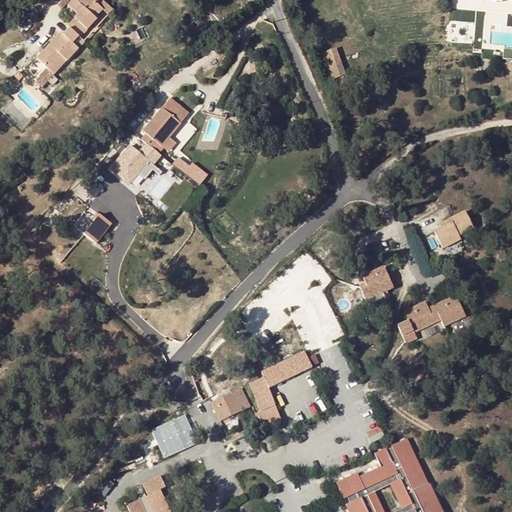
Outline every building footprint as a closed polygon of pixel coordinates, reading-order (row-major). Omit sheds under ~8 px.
[(78,15),(67,27),(69,29),(78,37),(88,26),(91,29),(99,20),(97,18),(104,10),(95,2),(88,10),(81,4),(83,0),(72,0),(68,6),(78,15)] [(81,39),(91,29),(88,26),(78,37),(81,39)] [(67,27),(61,33),(64,35),(69,29),(67,27)] [(62,57),(66,61),(77,49),(75,46),(81,39),(78,37),(69,29),(64,35),(61,33),(37,59),(48,69),(50,70),(62,57)] [(322,51),(329,80),(345,77),(339,48),(322,51)] [(66,61),(62,57),(50,70),(48,69),(37,81),(43,87),(48,81),(53,85),(58,80),(53,75),(54,74),(66,61)] [(169,136),(180,123),(161,107),(142,130),(145,133),(141,138),(147,143),(159,153),(164,148),(161,145),(169,136)] [(184,125),(180,123),(169,136),(172,139),(184,125)] [(128,183),(139,171),(148,160),(151,163),(153,164),(161,155),(159,153),(147,143),(139,153),(130,145),(111,168),(128,183)] [(192,162),(190,166),(179,157),(173,165),(200,186),(209,175),(192,162)] [(148,160),(139,171),(142,173),(151,163),(148,160)] [(465,211),(446,221),(448,225),(441,228),(434,231),(443,248),(461,240),(459,235),(473,228),(465,211)] [(98,214),(83,234),(96,243),(110,223),(98,214)] [(415,228),(405,231),(423,278),(433,274),(415,228)] [(369,286),(362,290),(366,299),(393,287),(384,267),(363,277),(366,283),(368,282),(369,286)] [(456,296),(434,306),(435,309),(428,312),(426,309),(429,308),(426,302),(404,312),(408,320),(397,325),(406,343),(416,338),(413,331),(441,319),(443,325),(465,315),(456,296)] [(304,351),(262,372),(264,377),(250,384),(260,411),(263,410),(275,405),(269,388),(311,367),(304,351)] [(241,388),(215,401),(220,410),(216,412),(221,421),(250,406),(241,388)] [(212,403),(216,412),(220,410),(215,401),(212,403)] [(263,410),(269,427),(281,422),(275,405),(263,410)] [(263,410),(260,411),(256,413),(262,429),(269,427),(263,410)] [(372,442),(385,436),(381,427),(367,432),(372,442)] [(337,483),(344,499),(347,497),(350,502),(347,504),(350,511),(439,511),(427,484),(406,439),(391,446),(392,447),(387,450),(385,449),(375,454),(381,467),(359,477),(357,473),(337,483)] [(427,484),(439,511),(443,511),(430,483),(427,484)] [(130,511),(170,511),(160,490),(146,497),(139,500),(127,506),(130,511)]
